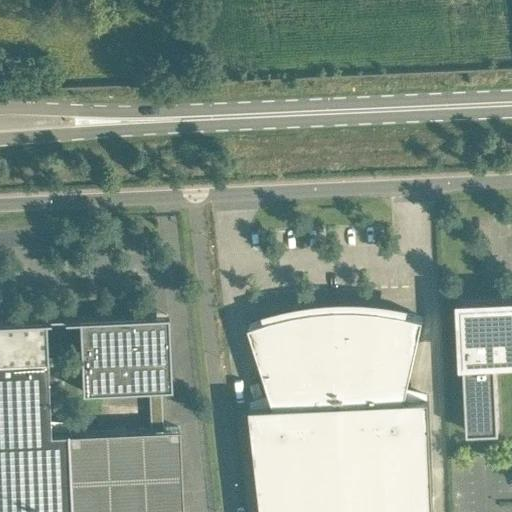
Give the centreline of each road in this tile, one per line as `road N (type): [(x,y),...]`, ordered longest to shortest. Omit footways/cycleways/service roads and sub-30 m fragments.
road 1 (unclassified): [(0,206),(511,179)]
road 2 (secondary): [(234,116),(511,105)]
road 3 (secondary): [(0,141),(234,116)]
road 4 (secondary): [(234,116),(0,108)]
